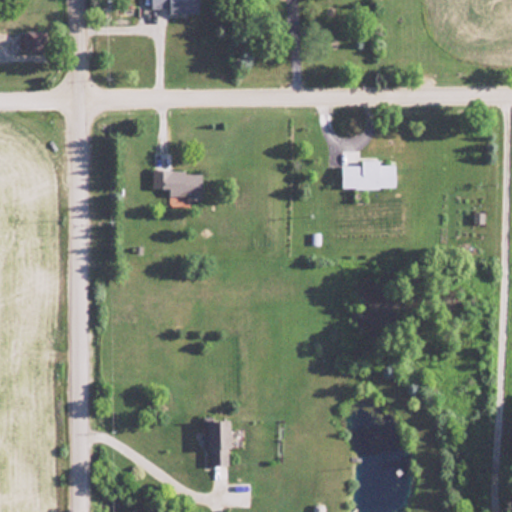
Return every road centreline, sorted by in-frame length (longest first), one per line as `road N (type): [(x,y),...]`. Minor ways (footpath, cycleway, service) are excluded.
road 1 (residential): [(0,95),(511,89)]
road 2 (residential): [(77,0),(82,511)]
